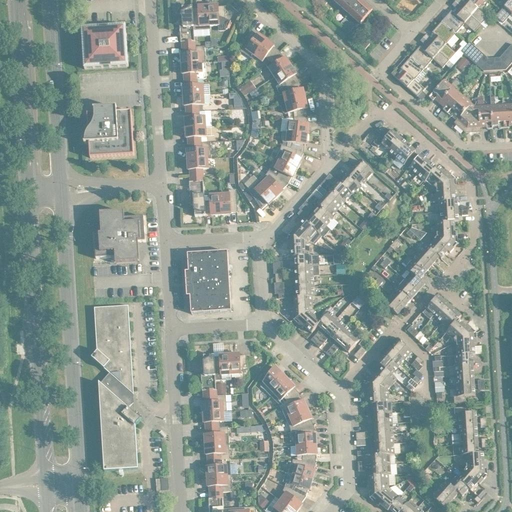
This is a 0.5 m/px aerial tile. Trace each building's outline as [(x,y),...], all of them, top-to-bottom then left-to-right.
[(239,0),(234,0),(232,4),(240,11),(245,5),(239,0)] [(348,0),(343,7),(355,18),(368,4),(362,0),(348,0)] [(462,0),(457,0),(457,1),(483,24),(490,17),(480,8),(486,0),(467,0),(466,2),(462,0)] [(511,14),(511,0),(497,16),(505,23),(511,14)] [(453,11),(444,21),(457,33),(466,23),(476,32),(483,24),(457,1),(454,5),(459,9),(456,13),(453,11)] [(220,4),(210,5),(211,25),(212,25),(221,25),(221,29),(229,29),(229,27),(232,21),(232,20),(227,18),(226,6),(220,6),(220,4)] [(368,4),(355,18),(362,24),(374,10),(368,4)] [(211,25),(210,5),(200,6),(200,7),(194,8),(196,30),(212,29),(212,25),(211,25)] [(184,48),(197,47),(197,46),(196,30),(194,8),(194,6),(184,7),(185,18),(181,19),(182,32),(184,33),(184,35),(182,36),(182,42),(184,42),(184,48)] [(345,25),(351,30),(355,26),(349,21),(345,25)] [(428,34),(425,37),(451,60),(458,53),(448,44),(457,33),(444,21),(434,32),(437,35),(434,38),(428,34)] [(84,28),(86,69),(130,66),(128,25),(109,26),(108,22),(100,22),(100,27),(84,28)] [(254,59),(256,56),(268,39),(263,35),(262,37),(252,30),(242,51),(246,53),(254,59)] [(421,47),(412,57),(425,69),(435,59),(444,68),(447,65),(451,60),(425,37),(422,41),(427,45),(424,49),(421,47)] [(267,57),(271,61),(281,51),(272,44),(273,43),(268,39),(256,56),(264,61),(267,57)] [(458,53),(451,60),(455,64),(465,53),(463,51),(469,44),(465,40),(461,44),(463,46),(458,53)] [(465,53),(468,55),(476,46),(471,42),(469,44),(463,51),(465,53)] [(183,54),(183,64),(203,63),(204,63),(207,63),(206,46),(197,46),(197,47),(184,48),(184,54),(183,54)] [(468,55),(472,59),(481,50),(476,46),(468,55)] [(472,59),(477,63),(485,54),(481,50),(472,59)] [(270,68),(276,76),(293,65),(289,60),(288,61),(281,51),(271,61),(275,65),(270,68)] [(511,58),(505,53),(502,57),(508,69),(511,64),(511,58)] [(477,63),(485,71),(490,58),(485,54),(477,63)] [(425,69),(412,57),(402,68),(405,71),(402,74),(396,69),(393,73),(419,96),(423,91),(428,95),(436,86),(432,82),(426,88),(416,80),(425,69)] [(465,57),(459,65),(462,68),(469,60),(465,57)] [(490,58),(485,71),(496,70),(496,57),(490,58)] [(502,57),(496,57),(496,70),(508,69),(502,57)] [(451,60),(447,65),(451,69),(455,64),(451,60)] [(186,74),(186,80),(199,79),(208,78),(207,63),(204,63),(203,63),(183,64),(184,74),(186,74)] [(278,87),(280,90),(301,81),(295,71),(296,71),(293,65),(276,76),(281,85),(278,87)] [(185,86),(186,96),(205,94),(205,84),(199,85),(199,79),(186,80),(187,86),(185,86)] [(436,99),(441,103),(461,81),(458,79),(453,85),(446,79),(430,97),(435,101),(436,99)] [(252,80),(241,89),(246,96),(257,89),(258,88),(252,80)] [(285,93),(287,103),(307,98),(306,92),(304,93),(301,81),(280,90),(281,94),(285,93)] [(445,110),(449,113),(465,95),(459,90),(464,84),(461,81),(441,103),(447,108),(445,110)] [(476,81),(469,89),(473,93),(480,85),(476,81)] [(188,106),(188,112),(201,111),(200,105),(206,104),(205,94),(186,96),(186,106),(188,106)] [(456,122),(467,133),(476,106),(465,95),(449,113),(452,116),(454,114),(459,119),(456,122)] [(492,97),(492,105),(493,105),(494,126),(501,126),(501,128),(506,128),(504,104),(496,105),(496,97),(492,97)] [(295,111),(296,117),(310,116),(307,105),(309,104),(307,98),(287,103),(283,104),(284,111),(287,113),(290,112),(290,113),(295,111)] [(476,106),(467,133),(482,132),(482,127),(489,127),(489,129),(494,129),(494,126),(493,105),(492,105),(476,106)] [(96,113),(89,113),(92,157),(136,155),(133,111),(119,111),(118,107),(95,108),(96,113)] [(187,118),(187,128),(207,126),(207,116),(201,117),(201,111),(188,112),(189,118),(187,118)] [(261,111),(253,112),(254,120),(262,119),(261,111)] [(290,122),(289,132),(309,134),(310,128),(308,128),(310,116),(296,117),(296,123),(290,122)] [(190,137),(190,143),(203,143),(203,142),(202,137),(208,136),(207,126),(187,128),(188,138),(190,137)] [(388,151),(389,152),(402,137),(394,130),(394,131),(389,127),(383,134),(379,138),(375,142),(380,147),(382,144),(389,150),(388,151)] [(378,130),(375,134),(379,138),(383,134),(378,130)] [(294,142),(292,147),(292,148),(306,152),(307,140),(309,140),(309,134),(289,132),(284,131),(283,140),(284,141),(294,142)] [(396,158),(397,159),(409,144),(402,137),(389,152),(390,153),(391,152),(397,157),(396,158)] [(189,159),(210,158),(210,159),(213,158),(212,142),(203,142),(203,143),(190,143),(190,149),(189,150),(189,159)] [(409,144),(397,159),(398,158),(406,164),(417,151),(409,144)] [(277,159),(281,160),(299,169),(302,163),(300,162),(306,152),(292,148),(292,147),(283,145),(282,150),(277,159)] [(417,175),(418,176),(431,161),(423,154),(411,167),(418,174),(417,175)] [(192,169),(192,175),(205,175),(204,169),(210,168),(210,159),(210,158),(189,159),(190,170),(192,169)] [(282,171),(279,175),(279,176),(290,184),(295,174),(296,174),(299,169),(281,160),(277,169),(282,171)] [(362,160),(355,168),(369,180),(376,172),(362,160)] [(427,181),(428,179),(438,168),(431,161),(418,176),(420,175),(427,181)] [(428,179),(438,188),(458,179),(449,171),(447,173),(440,166),(438,168),(428,179)] [(355,168),(349,176),(362,188),(369,180),(355,168)] [(268,174),(261,180),(278,198),(282,193),(281,192),(290,184),(279,176),(279,175),(271,170),(268,174)] [(205,175),(192,175),(192,181),(191,181),(191,188),(193,188),(193,190),(192,191),(192,205),(196,204),(197,216),(207,215),(207,214),(206,201),(205,175)] [(349,176),(342,183),(353,194),(355,195),(362,188),(349,176)] [(439,202),(441,202),(457,201),(457,200),(456,191),(458,191),(458,179),(438,188),(439,202)] [(278,198),(261,180),(255,186),(250,190),(263,209),(272,201),(273,202),(278,198)] [(340,182),(333,189),(347,201),(353,194),(342,183),(340,182)] [(231,194),(222,194),(223,214),(233,214),(233,212),(239,212),(238,189),(231,190),(231,194)] [(333,189),(326,197),(340,209),(347,201),(333,189)] [(212,201),(206,201),(207,214),(213,213),(213,215),(223,214),(222,194),(212,195),(212,201)] [(319,205),(321,207),(321,206),(333,216),(340,209),(326,197),(319,205)] [(440,211),(440,212),(460,211),(459,200),(457,200),(457,201),(441,202),(442,211),(440,211)] [(321,207),(315,214),(328,226),(335,218),(333,216),(321,206),(321,207)] [(98,258),(112,257),(117,257),(117,263),(141,261),(140,241),(147,241),(146,216),(126,217),(126,211),(102,213),(103,233),(96,233),(98,258)] [(442,213),(442,222),(443,222),(456,221),(456,222),(460,221),(460,211),(440,212),(440,213),(442,213)] [(373,212),(368,218),(372,222),(377,215),(373,212)] [(315,214),(308,221),(308,222),(320,232),(319,232),(321,234),(328,226),(315,214)] [(367,219),(361,226),(365,230),(371,222),(367,219)] [(298,226),(290,235),(311,242),(319,232),(320,232),(308,222),(308,221),(306,220),(300,227),(298,226)] [(438,222),(439,236),(459,243),(459,231),(456,231),(456,222),(456,221),(443,222),(442,222),(438,222)] [(413,227),(411,230),(416,234),(422,240),(428,233),(413,227)] [(294,257),(296,257),(311,255),(311,242),(290,235),(291,247),(293,247),(294,257)] [(439,236),(430,246),(441,256),(441,257),(443,258),(450,251),(451,252),(459,243),(439,236)] [(347,237),(344,240),(345,241),(350,245),(353,241),(347,237)] [(345,241),(341,245),(346,249),(350,245),(345,241)] [(428,244),(421,252),(434,264),(441,257),(441,256),(430,246),(428,244)] [(190,271),(187,272),(188,296),(192,296),(193,313),(233,311),(229,251),(189,254),(190,271)] [(421,252),(414,260),(428,272),(434,264),(421,252)] [(296,257),(297,267),(314,265),(314,255),(311,255),(296,257)] [(407,268),(413,272),(421,279),(428,272),(414,260),(407,268)] [(297,267),(297,277),(315,276),(314,265),(297,267)] [(413,272),(406,280),(420,292),(427,284),(421,279),(413,272)] [(297,277),(298,287),(316,286),(315,276),(297,277)] [(406,280),(399,288),(413,299),(420,292),(406,280)] [(298,287),(299,297),(314,296),(316,296),(316,286),(298,287)] [(399,288),(393,295),(406,307),(413,299),(399,288)] [(406,307),(393,295),(386,303),(399,315),(406,307)] [(428,309),(436,315),(448,302),(440,295),(428,309)] [(294,307),(295,319),(315,310),(314,296),(299,297),(296,297),(297,307),(294,307)] [(436,315),(443,322),(455,309),(448,302),(436,315)] [(100,381),(106,471),(140,469),(137,425),(143,419),(125,403),(134,393),(135,395),(130,305),(96,307),(98,351),(93,357),(111,373),(102,383),(100,381)] [(443,322),(451,329),(460,319),(463,316),(455,309),(443,322)] [(313,332),(320,325),(319,325),(325,319),(325,318),(315,310),(295,319),(304,327),(306,326),(313,332)] [(319,325),(320,325),(327,332),(339,318),(331,311),(325,318),(325,319),(319,325)] [(327,332),(335,338),(347,325),(339,318),(327,332)] [(447,332),(458,342),(478,332),(469,324),(467,326),(460,319),(451,329),(447,332)] [(335,338),(342,345),(354,332),(347,325),(335,338)] [(312,340),(317,343),(325,335),(320,331),(312,340)] [(354,332),(342,345),(350,352),(362,339),(354,332)] [(458,342),(459,355),(474,354),(474,355),(477,355),(476,344),(478,344),(478,332),(458,342)] [(325,335),(317,343),(321,347),(329,338),(325,335)] [(400,339),(393,347),(407,359),(414,351),(400,339)] [(335,344),(327,353),(332,357),(340,348),(335,344)] [(355,355),(360,360),(368,351),(363,346),(355,355)] [(393,347),(387,355),(400,367),(407,359),(393,347)] [(231,354),(233,374),(243,374),(242,368),(249,367),(248,355),(241,355),(241,353),(231,354)] [(221,356),(216,356),(217,369),(222,369),(223,375),(233,374),(231,354),(221,354),(221,356)] [(455,364),(455,366),(475,364),(474,355),(474,354),(459,355),(456,355),(457,364),(455,364)] [(205,390),(205,396),(218,396),(218,395),(217,369),(216,356),(216,355),(205,355),(206,367),(202,367),(203,381),(205,381),(205,383),(203,384),(204,391),(205,390)] [(380,363),(385,367),(393,374),(400,367),(387,355),(380,363)] [(457,367),(458,376),(475,375),(475,364),(455,366),(455,367),(457,367)] [(266,389),(273,396),(290,379),(286,375),(284,376),(276,367),(262,386),(266,389)] [(377,373),(369,382),(390,389),(399,379),(393,374),(385,367),(379,375),(377,373)] [(457,385),(457,386),(476,385),(475,375),(458,376),(458,385),(457,385)] [(279,402),(282,406),(301,393),(293,385),(294,384),(290,379),(273,396),(279,402)] [(373,404),(375,404),(390,403),(390,402),(390,389),(369,382),(369,394),(372,394),(373,404)] [(476,385),(457,386),(457,387),(458,387),(459,396),(455,396),(456,403),(468,402),(467,396),(477,395),(476,385)] [(227,386),(218,386),(219,395),(227,394),(227,386)] [(284,410),(288,419),(310,409),(307,403),(306,404),(301,393),(282,406),(284,410)] [(204,403),(205,412),(225,411),(225,412),(229,411),(228,395),(218,395),(218,396),(205,396),(206,402),(204,403)] [(375,404),(376,414),(393,413),(393,402),(390,402),(390,403),(375,404)] [(459,423),(459,424),(479,423),(478,412),(468,413),(468,407),(456,407),(457,414),(460,414),(461,422),(459,423)] [(293,432),(302,430),(315,426),(311,416),(312,415),(310,409),(288,419),(292,427),(293,432)] [(207,422),(207,428),(220,428),(220,427),(220,422),(226,421),(225,412),(225,411),(205,412),(205,422),(207,422)] [(376,414),(376,424),(394,423),(393,413),(376,414)] [(376,424),(377,434),(395,433),(394,423),(376,424)] [(461,425),(461,434),(479,433),(479,423),(459,424),(459,425),(461,425)] [(297,435),(298,445),(318,444),(318,438),(316,438),(315,426),(302,430),(303,435),(297,435)] [(206,434),(207,444),(227,443),(226,434),(230,434),(230,427),(220,427),(220,428),(207,428),(208,434),(206,434)] [(377,434),(377,444),(395,443),(395,433),(377,434)] [(460,443),(460,444),(480,443),(479,433),(461,434),(462,443),(460,443)] [(209,454),(209,460),(232,459),(231,443),(227,443),(207,444),(207,454),(209,454)] [(377,444),(378,454),(378,455),(391,454),(396,454),(395,443),(377,444)] [(463,455),(467,454),(480,453),(480,443),(460,444),(460,445),(462,445),(463,455)] [(304,455),(304,460),(317,462),(317,451),(319,450),(318,444),(298,445),(299,455),(304,455)] [(467,454),(468,467),(489,475),(488,463),(486,463),(485,453),(480,453),(467,454)] [(373,455),(374,465),(392,464),(391,454),(378,455),(378,454),(373,455)] [(208,466),(209,477),(233,475),(232,459),(209,460),(210,466),(208,466)] [(297,465),(295,474),(314,480),(316,474),(314,474),(317,462),(304,460),(294,459),(294,464),(297,465)] [(374,465),(375,475),(390,474),(390,475),(392,474),(392,464),(374,465)] [(468,467),(459,477),(459,478),(471,488),(472,490),(479,482),(481,484),(489,475),(468,467)] [(297,485),(295,490),(307,497),(311,486),(313,486),(314,480),(295,474),(292,484),(297,485)] [(370,485),(371,498),(391,488),(390,475),(390,474),(375,475),(372,475),(373,485),(370,485)] [(211,486),(211,492),(224,491),(224,492),(232,491),(234,491),(233,475),(209,477),(209,486),(211,486)] [(458,476),(451,484),(460,492),(460,493),(464,496),(471,488),(459,478),(459,477),(458,476)] [(447,480),(440,488),(454,500),(460,493),(460,492),(451,484),(447,480)] [(287,493),(282,500),(298,511),(302,507),(301,506),(307,497),(295,490),(287,486),(284,490),(287,493)] [(389,511),(391,509),(401,497),(391,488),(371,498),(380,506),(382,504),(389,511)] [(454,500),(440,488),(433,496),(447,508),(454,500)] [(485,490),(479,496),(480,496),(483,500),(489,494),(485,490)] [(224,491),(211,492),(212,498),(210,498),(211,504),(213,505),(213,507),(211,508),(211,511),(225,511),(224,492),(224,491)] [(394,511),(401,511),(410,502),(402,495),(401,497),(391,509),(394,511)] [(298,511),(282,500),(276,508),(281,511),(279,511),(298,511)] [(414,511),(420,507),(412,500),(410,502),(401,511),(414,511)]
